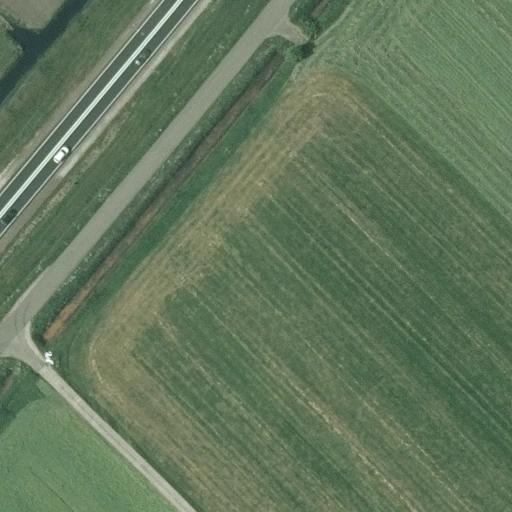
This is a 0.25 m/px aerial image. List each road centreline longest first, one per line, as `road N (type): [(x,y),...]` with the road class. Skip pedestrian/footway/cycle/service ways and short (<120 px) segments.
road 1 (unclassified): [(0,354),(293,0)]
road 2 (trunk): [(0,214),(175,0)]
